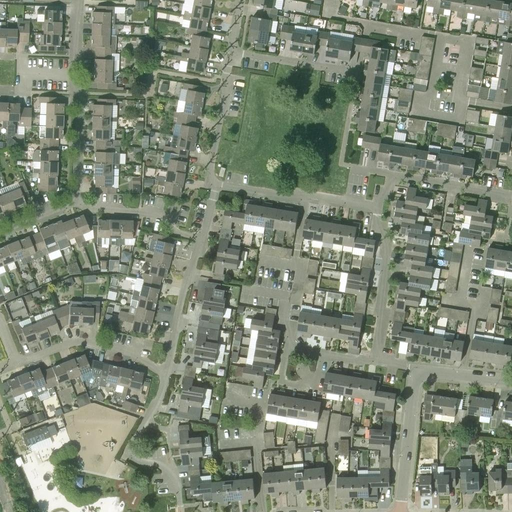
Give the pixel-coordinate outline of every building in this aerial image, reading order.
[(210,0),(193,0),(192,6),(209,9),(209,8),(210,0)] [(273,9),(274,0),(255,0),(254,6),(265,8),(264,13),(277,16),(278,9),(273,9)] [(392,11),(393,0),(381,0),(381,2),(388,4),(387,10),(392,11)] [(405,6),(405,0),(393,0),(392,11),(397,11),(398,5),(405,6)] [(405,0),(405,6),(417,9),(418,0),(405,0)] [(438,14),(440,0),(427,0),(427,6),(434,7),(433,13),(438,14)] [(451,10),(452,0),(440,0),(438,14),(443,15),(444,9),(451,10)] [(462,18),(464,0),(452,0),(451,10),(458,11),(457,17),(462,18)] [(475,14),(477,0),(464,0),(462,18),(467,19),(468,13),(475,14)] [(486,22),(489,0),(477,0),(475,14),(482,15),(481,21),(486,22)] [(498,18),(501,2),(494,1),(494,0),(489,0),(486,22),(490,23),(491,17),(498,18)] [(509,26),(511,7),(511,0),(508,0),(508,3),(501,2),(498,18),(505,19),(504,25),(509,26)] [(320,6),(307,3),(305,14),(318,16),(320,6)] [(347,8),(342,5),(338,12),(343,15),(347,8)] [(207,20),(209,9),(192,6),(191,13),(184,11),(183,16),(207,20)] [(92,24),(114,25),(114,13),(124,13),(124,7),(97,7),(96,13),(92,12),(92,24)] [(44,22),(61,23),(60,23),(61,11),(44,11),(37,10),(37,15),(44,15),(44,22)] [(276,22),(277,16),(264,13),(263,19),(253,17),(251,29),(269,32),(271,21),(276,22)] [(207,21),(207,20),(183,16),(182,20),(189,21),(188,29),(205,32),(207,21)] [(419,20),(412,19),(411,26),(417,27),(419,20)] [(60,34),(61,23),(44,22),(43,34),(60,34)] [(22,42),(23,24),(17,24),(17,30),(5,30),(4,47),(16,47),(16,42),(22,42)] [(116,25),(114,25),(92,24),(91,36),(115,36),(115,30),(122,30),(122,25),(116,25)] [(286,39),(288,27),(282,26),(280,38),(286,39)] [(302,53),(305,34),(294,33),(295,28),(288,27),(286,39),(292,40),(290,51),(302,53)] [(205,32),(188,29),(187,28),(186,34),(192,35),(190,47),(207,50),(209,38),(203,38),(205,32)] [(267,45),(269,32),(251,29),(248,41),(256,43),(263,44),(267,45)] [(322,45),(324,33),(318,32),(317,36),(305,34),(302,53),(314,55),(316,44),(322,45)] [(338,59),(341,40),(329,39),(330,34),(324,33),(322,45),(327,46),(326,57),(338,59)] [(60,35),(60,34),(43,34),(43,46),(38,45),(38,51),(55,52),(56,46),(60,46),(60,35)] [(115,54),(115,36),(91,36),(91,47),(95,48),(95,54),(113,54),(115,54)] [(421,43),(434,45),(435,39),(422,37),(421,43)] [(488,45),(489,39),(476,37),(475,43),(488,45)] [(367,53),(369,40),(353,38),(353,42),(341,40),(338,59),(350,61),(352,50),(367,53)] [(370,59),(386,62),(388,49),(377,48),(378,42),(369,40),(367,53),(371,54),(370,59)] [(503,54),(511,55),(511,43),(505,42),(498,41),(496,53),(503,54)] [(263,44),(256,43),(255,49),(255,51),(265,52),(265,51),(265,49),(262,48),(263,44)] [(434,45),(421,43),(420,49),(433,51),(434,45)] [(205,61),(207,50),(190,47),(188,54),(181,53),(181,57),(205,61)] [(433,51),(420,49),(419,54),(432,57),(433,51)] [(486,58),(487,52),(474,49),(473,55),(486,58)] [(112,60),(113,54),(95,54),(95,60),(94,60),(94,71),(111,72),(118,72),(118,60),(112,60)] [(511,55),(503,54),(501,66),(511,68),(511,55)] [(181,57),(177,56),(173,56),(172,60),(187,62),(186,70),(202,73),(204,62),(205,62),(205,61),(181,57)] [(384,73),(386,62),(370,59),(369,66),(365,65),(364,70),(384,73)] [(429,75),(430,68),(417,66),(416,73),(429,75)] [(511,68),(501,66),(499,78),(511,80),(511,68)] [(470,73),(483,75),(484,69),(471,67),(470,73)] [(382,85),(384,73),(364,70),(363,75),(367,76),(366,83),(382,85)] [(118,72),(111,72),(94,71),(94,83),(98,83),(97,89),(115,90),(115,84),(115,78),(119,74),(118,72)] [(482,81),(483,75),(470,73),(469,79),(482,81)] [(511,80),(499,78),(497,90),(511,92),(511,80)] [(380,97),(382,85),(366,83),(365,90),(361,89),(360,94),(380,97)] [(185,102),(201,105),(204,93),(200,93),(201,87),(183,84),(182,89),(187,90),(185,102)] [(426,93),(427,86),(414,84),(413,90),(426,93)] [(479,99),(481,87),(468,85),(466,97),(479,99)] [(411,101),(413,90),(400,88),(398,99),(411,101)] [(511,92),(497,90),(490,89),(487,100),(495,102),(511,105),(511,101),(511,92)] [(378,109),(380,97),(360,94),(359,99),(363,100),(362,106),(378,109)] [(46,115),(63,116),(63,115),(62,115),(63,104),(56,104),(57,98),(39,97),(39,103),(46,103),(46,115)] [(92,117),(109,118),(110,106),(114,106),(115,100),(97,99),(97,105),(93,105),(92,116),(92,117)] [(410,108),(411,101),(398,99),(397,106),(410,108)] [(199,117),(201,105),(185,102),(182,114),(178,113),(173,112),(172,118),(177,119),(194,122),(195,116),(199,117)] [(24,126),(25,109),(19,109),(19,105),(8,104),(7,104),(6,128),(6,137),(13,137),(13,133),(14,133),(14,126),(12,124),(12,121),(18,121),(18,126),(24,126)] [(376,121),(378,109),(362,106),(361,113),(357,113),(356,118),(376,121)] [(409,114),(410,108),(397,106),(396,112),(409,114)] [(466,115),(479,118),(480,112),(467,109),(466,115)] [(496,127),(511,129),(511,128),(511,112),(509,112),(508,116),(498,115),(496,127)] [(62,127),(63,116),(46,115),(45,127),(62,127)] [(478,124),(479,118),(466,115),(465,121),(478,124)] [(116,118),(109,118),(92,117),(92,128),(109,129),(109,122),(116,122),(116,118)] [(374,133),(376,121),(356,118),(355,123),(359,123),(358,130),(374,133)] [(413,132),(415,119),(409,118),(407,131),(413,132)] [(193,128),(194,122),(177,119),(176,124),(180,125),(178,137),(195,140),(197,128),(193,128)] [(421,120),(419,133),(425,134),(427,121),(421,120)] [(449,138),(451,125),(444,124),(442,137),(449,138)] [(451,125),(449,138),(455,139),(457,126),(451,125)] [(62,128),(62,127),(45,127),(45,138),(40,138),(40,144),(57,145),(57,139),(62,139),(62,128)] [(511,136),(511,129),(496,127),(494,139),(511,141),(511,136)] [(108,141),(109,129),(92,128),(92,129),(91,140),(95,140),(95,146),(113,147),(113,146),(121,147),(121,141),(108,141)] [(371,149),(373,137),(363,135),(361,147),(371,149)] [(193,152),(195,140),(178,137),(172,136),(170,148),(163,146),(162,152),(164,153),(169,153),(186,157),(187,151),(193,152)] [(16,143),(10,137),(7,137),(7,147),(16,143)] [(389,166),(392,146),(381,144),(382,138),(373,137),(371,149),(379,150),(377,160),(385,161),(384,166),(389,166)] [(511,146),(511,141),(494,139),(492,150),(486,149),(485,158),(496,161),(498,152),(508,154),(509,146),(511,146)] [(57,151),(57,145),(40,144),(39,150),(36,150),(32,154),(32,160),(33,160),(33,162),(40,162),(57,163),(57,162),(57,151)] [(113,153),(113,147),(95,146),(94,164),(118,165),(119,153),(113,153)] [(401,164),(404,148),(392,146),(389,166),(394,167),(395,163),(401,164)] [(413,170),(416,150),(404,148),(401,164),(408,165),(408,170),(413,170)] [(425,168),(428,152),(416,150),(413,170),(418,171),(418,167),(425,168)] [(436,174),(440,154),(428,152),(425,168),(432,169),(431,174),(436,174)] [(186,157),(169,153),(164,153),(163,163),(168,164),(167,171),(183,174),(184,174),(183,174),(185,163),(186,157)] [(449,172),(452,156),(440,154),(436,174),(441,175),(442,171),(449,172)] [(460,178),(464,158),(452,156),(449,172),(456,173),(455,178),(460,178)] [(464,158),(460,178),(465,179),(466,175),(473,176),(476,160),(464,158)] [(495,170),(496,161),(485,158),(483,168),(495,170)] [(57,174),(57,163),(40,162),(40,169),(33,169),(32,173),(40,173),(57,174)] [(118,169),(118,165),(94,164),(94,175),(111,176),(111,169),(118,169)] [(181,185),(183,174),(167,171),(165,178),(158,177),(155,177),(155,180),(157,181),(181,185)] [(57,175),(57,174),(40,173),(39,185),(38,185),(38,191),(56,192),(56,186),(56,175),(57,175)] [(110,188),(111,176),(94,175),(94,176),(93,187),(98,187),(97,193),(115,194),(115,188),(110,188)] [(181,186),(181,185),(157,181),(157,185),(164,187),(162,194),(179,197),(181,186)] [(9,193),(15,209),(26,205),(24,201),(30,199),(24,182),(18,185),(20,189),(9,193)] [(418,207),(426,209),(428,199),(416,197),(417,189),(408,188),(406,202),(405,205),(418,207)] [(15,209),(9,193),(2,196),(0,190),(0,202),(4,214),(15,209)] [(255,226),(258,206),(252,205),(252,201),(245,200),(243,214),(246,214),(245,224),(255,226)] [(485,217),(485,215),(488,201),(479,200),(478,207),(465,205),(463,215),(472,216),(485,217)] [(405,205),(406,202),(397,201),(395,212),(417,216),(418,207),(405,205)] [(265,227),(269,204),(265,203),(264,207),(258,206),(255,226),(265,227)] [(275,229),(278,210),(272,209),(272,204),(269,204),(265,227),(275,229)] [(285,231),(289,207),(285,206),(284,211),(278,210),(275,229),(285,231)] [(289,207),(285,231),(295,232),(299,213),(292,212),(293,208),(289,207)] [(246,214),(243,214),(225,211),(222,228),(231,229),(232,222),(245,224),(246,214)] [(415,225),(415,224),(417,216),(395,212),(393,223),(402,225),(402,222),(415,225)] [(470,224),(492,228),(493,217),(485,215),(485,217),(472,216),(470,224)] [(72,220),(81,242),(85,241),(82,234),(89,231),(83,216),(72,220)] [(313,240),(317,217),(313,216),(313,220),(306,219),(302,238),(313,240)] [(323,242),(326,223),(320,222),(321,217),(317,217),(313,240),(323,242)] [(333,244),(337,220),(333,219),(333,224),(326,223),(323,242),(333,244)] [(82,246),(81,242),(72,220),(62,224),(61,224),(66,237),(67,240),(74,237),(78,248),(82,246)] [(109,238),(109,221),(97,220),(97,226),(92,226),(93,243),(97,243),(97,245),(101,245),(101,238),(109,238)] [(333,244),(343,245),(346,226),(340,225),(341,221),(337,220),(333,244)] [(61,224),(62,224),(61,221),(50,226),(59,248),(59,249),(59,250),(69,246),(67,240),(66,237),(61,224)] [(120,245),(121,221),(109,221),(109,238),(116,238),(115,245),(120,245)] [(121,221),(120,245),(124,246),(124,238),(135,239),(139,222),(121,221)] [(424,225),(415,224),(415,225),(402,222),(402,225),(400,234),(409,235),(409,233),(422,235),(422,234),(424,225)] [(355,237),(359,238),(361,224),(353,223),(353,227),(346,226),(343,245),(353,247),(355,237)] [(490,239),(492,228),(470,224),(469,233),(469,234),(482,236),(481,238),(490,239)] [(59,249),(59,248),(50,226),(39,230),(40,233),(34,235),(42,256),(59,249)] [(469,234),(469,233),(461,232),(459,243),(480,247),(481,238),(482,236),(469,234)] [(430,236),(422,234),(422,235),(409,233),(409,235),(407,244),(428,248),(430,236)] [(154,252),(170,256),(173,245),(169,244),(170,238),(153,234),(152,240),(156,241),(154,252)] [(26,262),(42,256),(34,235),(29,237),(18,241),(17,241),(26,262)] [(376,241),(359,238),(355,237),(353,247),(365,249),(364,257),(373,258),(376,241)] [(217,256),(239,260),(240,251),(228,249),(229,241),(220,240),(217,256)] [(27,264),(26,262),(17,241),(7,246),(13,261),(20,259),(22,266),(27,264)] [(427,258),(428,248),(407,244),(405,254),(427,258)] [(495,269),(499,246),(496,245),(495,249),(488,248),(485,267),(495,269)] [(7,264),(13,261),(7,246),(6,246),(7,246),(0,248),(0,259),(3,266),(5,272),(9,271),(7,264)] [(505,271),(509,252),(502,250),(503,246),(499,246),(495,269),(505,271)] [(168,267),(170,256),(154,252),(152,259),(145,257),(144,262),(151,263),(168,267)] [(425,267),(425,266),(427,258),(405,254),(403,266),(412,267),(412,264),(425,267)] [(237,269),(239,260),(217,256),(215,273),(223,275),(225,267),(237,269)] [(80,274),(76,263),(66,266),(69,275),(80,274)] [(168,268),(168,267),(151,263),(148,275),(143,274),(142,279),(159,283),(161,278),(165,279),(167,268),(168,268)] [(126,275),(127,273),(128,266),(120,264),(118,273),(126,275)] [(434,268),(425,266),(425,267),(412,264),(412,267),(410,275),(432,279),(434,268)] [(347,283),(368,287),(371,270),(362,268),(361,276),(348,274),(347,283)] [(430,290),(432,279),(410,275),(409,284),(409,286),(422,288),(421,289),(430,290)] [(70,278),(65,281),(67,287),(73,285),(70,278)] [(158,289),(159,283),(142,279),(141,285),(142,285),(140,292),(133,290),(132,295),(155,301),(158,289)] [(35,288),(33,282),(27,284),(30,290),(35,288)] [(221,284),(207,282),(203,304),(225,308),(226,299),(224,298),(225,291),(220,290),(221,284)] [(409,286),(409,284),(401,282),(399,294),(420,297),(421,289),(422,288),(409,286)] [(365,304),(368,287),(347,283),(345,292),(358,294),(356,302),(365,304)] [(13,291),(5,294),(7,300),(15,297),(13,291)] [(33,299),(40,296),(38,291),(31,294),(33,299)] [(419,307),(420,297),(399,294),(396,310),(405,312),(406,304),(419,307)] [(153,312),(155,301),(132,295),(131,300),(129,306),(136,308),(153,312)] [(18,310),(25,307),(22,300),(15,303),(18,310)] [(81,302),(81,308),(80,325),(92,326),(92,322),(98,322),(99,302),(81,302)] [(222,325),(225,308),(203,304),(200,321),(199,321),(198,327),(218,330),(219,331),(220,325),(222,325)] [(80,325),(81,308),(69,308),(69,305),(57,310),(63,326),(68,324),(68,325),(80,325)] [(150,323),(153,312),(136,308),(135,315),(119,311),(118,316),(150,323)] [(58,328),(63,326),(57,310),(51,312),(51,310),(40,315),(42,321),(49,337),(60,332),(58,328)] [(307,337),(310,314),(300,312),(297,331),(304,332),(303,337),(307,337)] [(272,332),(272,330),(275,315),(266,314),(265,321),(252,319),(251,329),(259,331),(259,330),(272,332)] [(318,335),(320,316),(310,314),(307,337),(311,338),(311,334),(318,335)] [(339,328),(360,332),(363,315),(354,314),(353,321),(342,319),(341,319),(339,328)] [(150,324),(150,323),(118,316),(117,320),(133,323),(131,331),(147,335),(150,323),(150,324)] [(327,341),(330,317),(320,316),(318,335),(324,336),(323,340),(327,341)] [(49,337),(42,321),(36,324),(33,317),(29,318),(31,324),(38,341),(49,337)] [(339,328),(341,319),(330,317),(327,341),(331,341),(331,337),(337,338),(339,328)] [(38,341),(31,324),(20,329),(18,323),(20,322),(19,319),(11,322),(20,343),(25,341),(27,345),(38,341)] [(412,343),(414,333),(415,328),(402,326),(403,324),(394,322),(391,340),(408,342),(412,343)] [(196,350),(217,354),(224,355),(225,345),(219,344),(217,344),(219,331),(218,330),(198,327),(197,333),(198,333),(196,350)] [(358,349),(360,332),(339,328),(337,338),(338,338),(350,340),(349,347),(358,349)] [(257,339),(279,342),(281,331),(272,330),(272,332),(259,330),(259,331),(257,339)] [(420,354),(424,335),(414,333),(412,343),(408,342),(406,356),(413,358),(414,353),(420,354)] [(430,360),(434,337),(424,335),(420,354),(427,355),(426,360),(430,360)] [(441,358),(444,339),(434,337),(430,360),(434,361),(434,357),(441,358)] [(277,353),(279,342),(257,339),(256,350),(277,353)] [(450,364),(454,340),(444,339),(441,358),(447,359),(446,363),(450,364)] [(454,340),(450,364),(454,364),(454,360),(461,361),(464,342),(454,340)] [(479,365),(483,342),(473,340),(470,359),(476,360),(476,364),(479,365)] [(490,362),(493,343),(483,342),(479,365),(483,366),(484,361),(490,362)] [(499,368),(503,345),(493,343),(490,362),(496,364),(496,368),(499,368)] [(511,356),(511,354),(511,346),(503,345),(499,368),(503,369),(504,365),(511,366),(511,358),(511,356)] [(215,363),(217,354),(196,350),(193,367),(202,368),(203,361),(215,363)] [(275,364),(277,353),(256,350),(254,361),(275,364)] [(91,378),(92,376),(100,378),(103,365),(103,363),(86,359),(84,355),(74,359),(73,359),(82,381),(91,378)] [(82,382),(82,381),(73,359),(62,363),(69,379),(75,377),(78,384),(82,382)] [(273,375),(275,364),(254,361),(252,369),(265,372),(265,374),(273,375)] [(58,384),(69,379),(62,363),(62,364),(52,368),(46,370),(52,387),(58,385),(58,384)] [(100,378),(98,385),(104,387),(105,382),(109,383),(109,386),(116,388),(116,385),(120,368),(109,365),(109,366),(103,365),(100,378)] [(52,387),(46,370),(41,372),(39,368),(28,373),(28,372),(28,373),(37,395),(48,391),(49,394),(54,392),(52,387)] [(128,387),(131,371),(120,368),(116,385),(123,386),(122,393),(120,399),(125,400),(128,387)] [(252,369),(244,368),(242,377),(255,379),(254,387),(263,389),(265,374),(265,372),(252,369)] [(333,394),(337,370),(334,370),(333,374),(326,373),(323,392),(333,394)] [(344,395),(347,376),(340,375),(341,371),(337,370),(333,394),(344,395)] [(131,371),(128,387),(139,390),(143,374),(132,371),(131,371)] [(33,397),(37,395),(28,373),(17,377),(23,393),(30,390),(33,397)] [(354,397),(358,374),(354,373),(353,377),(347,376),(344,395),(354,397)] [(364,399),(367,380),(361,379),(361,374),(358,374),(354,397),(364,399)] [(375,391),(379,391),(381,378),(374,376),(373,381),(367,380),(364,399),(374,400),(375,391)] [(12,397),(23,393),(17,377),(6,381),(12,397)] [(182,394),(203,398),(205,389),(192,387),(194,379),(185,378),(182,394)] [(277,415),(281,392),(278,391),(277,395),(270,394),(267,413),(277,415)] [(396,394),(379,391),(375,391),(374,400),(386,402),(385,410),(393,412),(396,394)] [(287,417),(291,398),(284,397),(285,392),(281,392),(277,415),(287,417)] [(80,408),(90,404),(89,400),(86,393),(76,398),(80,408)] [(203,398),(182,394),(178,417),(200,421),(203,398)] [(297,419),(301,395),(298,394),(297,399),(291,398),(287,417),(297,419)] [(307,420),(311,401),(304,400),(305,396),(301,395),(297,419),(307,420)] [(443,415),(445,397),(433,395),(432,405),(426,405),(424,420),(430,420),(430,416),(431,413),(435,414),(443,415)] [(479,416),(482,398),(469,396),(467,411),(462,410),(459,428),(465,429),(467,414),(479,416)] [(459,428),(462,410),(456,409),(458,399),(445,397),(443,415),(442,421),(454,423),(453,428),(459,428)] [(307,420),(318,422),(319,417),(322,398),(318,398),(317,402),(311,401),(307,420)] [(495,429),(498,411),(492,410),(494,400),(482,398),(479,416),(491,417),(490,428),(495,429)] [(135,413),(137,405),(135,405),(128,402),(124,401),(122,408),(135,413)] [(511,420),(511,402),(505,401),(504,411),(498,411),(495,429),(501,430),(503,419),(511,420)] [(36,414),(39,421),(44,419),(41,412),(36,414)] [(22,427),(34,422),(35,422),(32,414),(19,420),(22,427)] [(369,439),(391,440),(392,423),(383,423),(383,430),(370,430),(369,439)] [(26,447),(50,438),(49,437),(57,434),(53,425),(46,428),(45,426),(21,435),(26,447)] [(181,449),(203,447),(202,438),(189,439),(188,431),(179,432),(181,449)] [(390,458),(391,440),(369,439),(369,448),(381,449),(381,457),(390,458)] [(203,447),(181,449),(183,466),(192,465),(191,457),(204,456),(203,447)] [(472,473),(472,466),(472,459),(460,459),(461,480),(467,479),(467,494),(473,494),(473,491),(480,491),(479,473),(472,473)] [(314,469),(316,493),(320,492),(320,488),(327,487),(325,468),(314,469)] [(438,476),(438,471),(431,471),(431,468),(420,468),(420,476),(420,495),(432,495),(432,484),(438,484),(438,476)] [(313,493),(316,493),(314,469),(304,470),(306,489),(312,489),(313,493)] [(368,487),(372,487),(390,487),(389,469),(380,470),(380,477),(368,477),(368,487)] [(508,494),(508,469),(502,470),(502,469),(496,469),(496,472),(489,473),(490,491),(496,490),(497,493),(508,494)] [(299,490),(306,489),(304,470),(294,471),(296,495),(300,494),(299,490)] [(292,495),(296,495),(294,471),(284,472),(286,491),(292,491),(292,495)] [(438,476),(438,484),(438,495),(450,495),(450,487),(456,487),(455,471),(444,471),(444,476),(438,476)] [(279,492),(286,491),(284,472),(274,473),(276,496),(279,496),(279,492)] [(272,497),(276,496),(274,473),(263,474),(265,493),(272,493),(272,497)] [(192,495),(203,494),(204,501),(213,500),(213,493),(212,483),(200,484),(199,476),(190,477),(192,495)] [(372,501),(372,487),(368,487),(368,477),(358,478),(358,497),(365,497),(365,501),(372,501)] [(344,502),(348,502),(348,478),(337,478),(337,497),(344,497),(344,502)] [(352,497),(358,497),(358,478),(348,478),(348,502),(352,502),(352,497)] [(243,480),(245,504),(249,503),(248,499),(255,498),(253,479),(243,480)] [(241,504),(245,504),(243,480),(233,481),(234,500),(241,500),(241,504)] [(228,501),(234,500),(233,481),(222,482),(225,506),(228,505),(228,501)] [(221,506),(225,506),(222,482),(212,483),(213,493),(213,500),(214,502),(220,502),(221,506)]
